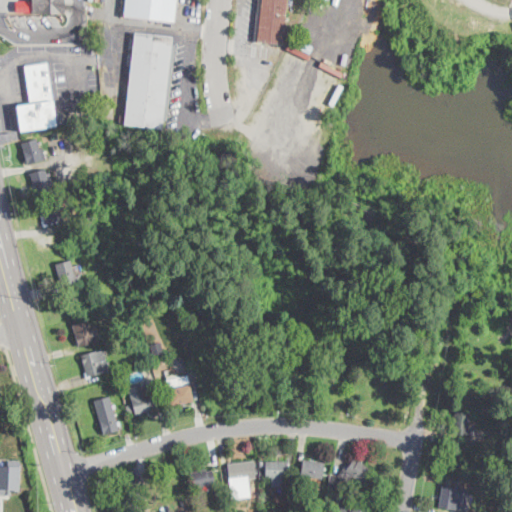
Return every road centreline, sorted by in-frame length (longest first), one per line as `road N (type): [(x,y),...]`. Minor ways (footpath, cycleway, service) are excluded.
road 1 (residential): [(60,475),(175,440),(246,429),(416,442)]
road 2 (primary): [(70,511),(0,260)]
road 3 (residential): [(224,126),(220,0)]
